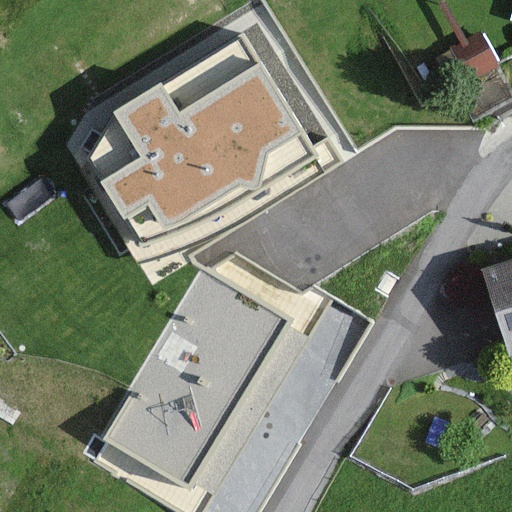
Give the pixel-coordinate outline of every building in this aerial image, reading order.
[(502,68),(479,32),(467,40),(444,3),(437,7),(460,45),(435,60),(473,121),(511,98),(495,72),(502,68)] [(345,166),(257,33),(132,108),(95,167),(155,261),(239,236),(345,166)] [(511,260),(483,270),(511,358),(511,357),(511,260)] [(123,447),(235,510),(341,324),(229,261),(123,447)] [(403,444),(383,434),(373,453),(393,463),(403,444)]
